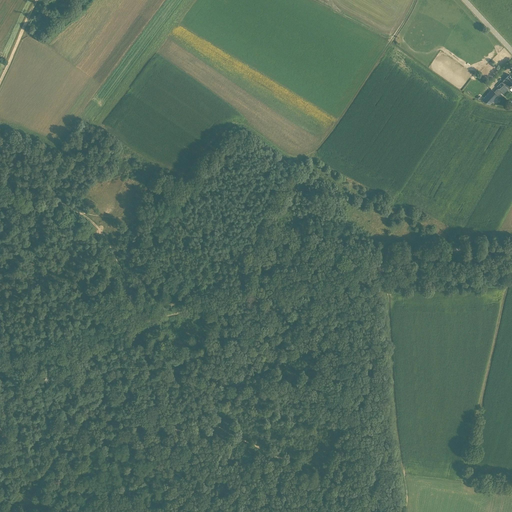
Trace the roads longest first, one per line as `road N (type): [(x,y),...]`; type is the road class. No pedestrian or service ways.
road 1 (track): [(0,363),(377,259)]
road 2 (track): [(206,151),(242,124),(290,157),(310,152),(416,0)]
road 3 (track): [(511,264),(464,471),(466,481),(511,487)]
road 4 (track): [(0,177),(98,229),(139,317)]
road 5 (unclassified): [(377,259),(511,245)]
